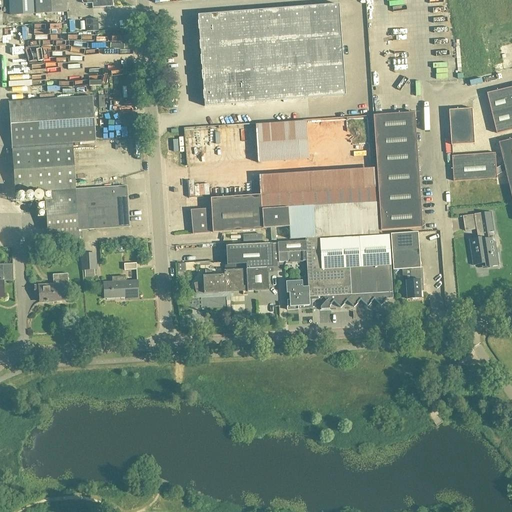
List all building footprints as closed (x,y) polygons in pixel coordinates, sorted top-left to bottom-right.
[(33,0),(9,0),(10,15),(34,14),(33,0)] [(66,12),(65,0),(35,0),(36,13),(66,12)] [(379,18),(387,17),(387,3),(368,4),(369,25),(379,25),(379,18)] [(338,5),(198,15),(204,106),(345,96),(338,5)] [(422,19),(421,5),(403,6),(404,20),(422,19)] [(419,23),(420,42),(414,42),(414,48),(437,47),(437,41),(433,41),(432,23),(419,23)] [(84,34),(83,45),(90,45),(90,49),(103,49),(103,34),(84,34)] [(39,52),(49,52),(49,42),(39,42),(39,52)] [(59,64),(59,56),(43,56),(43,65),(59,64)] [(432,77),(433,89),(446,89),(445,76),(432,77)] [(511,87),(488,94),(498,134),(511,130),(511,139),(500,143),(505,164),(499,167),(502,178),(508,178),(511,193),(511,87)] [(372,89),(372,101),(391,101),(391,89),(372,89)] [(79,240),(73,144),(72,143),(96,142),(93,96),(8,103),(12,149),(15,194),(27,193),(34,193),(44,192),(48,242),(79,240)] [(473,109),(450,110),(452,145),(475,144),(473,109)] [(422,228),(414,113),(373,115),(381,231),(422,228)] [(306,121),(255,124),(258,163),(309,160),(306,121)] [(116,139),(116,126),(106,127),(107,139),(116,139)] [(502,178),(499,167),(497,169),(496,153),(453,156),(455,182),(502,178)] [(320,239),(320,238),(378,235),(375,188),(374,168),(259,175),(260,195),(210,198),(211,209),(191,210),(193,234),(213,233),(236,232),(237,238),(253,237),(253,230),(263,230),(263,229),(289,227),(290,240),(305,239),(305,238),(319,237),(320,239)] [(127,186),(86,189),(79,189),(82,229),(89,229),(89,230),(130,227),(128,207),(127,186)] [(482,238),(470,240),(473,265),(486,263),(487,267),(500,265),(492,212),(463,216),(466,231),(481,229),(482,238)] [(391,234),(393,270),(402,269),(403,282),(406,281),(407,299),(421,298),(420,286),(424,286),(423,267),(420,267),(418,232),(391,234)] [(305,238),(305,239),(305,241),(278,242),(278,244),(278,252),(279,263),(287,262),(290,260),(290,253),(301,252),(302,259),(305,261),(307,261),(308,286),(308,287),(315,287),(316,300),(321,300),(323,297),(326,300),(321,306),(321,309),(330,308),(330,306),(339,308),(340,308),(341,308),(347,301),(354,307),(361,300),(368,306),(374,299),(381,305),(387,298),(393,298),(389,235),(320,240),(320,239),(319,237),(305,238)] [(121,244),(116,249),(119,252),(123,252),(126,248),(121,244)] [(273,252),(272,244),(226,246),(227,265),(246,264),(247,292),(269,291),(268,268),(273,268),(273,252)] [(96,253),(81,254),(82,271),(97,270),(96,253)] [(205,270),(205,276),(203,276),(204,294),(226,293),(226,288),(244,287),(243,269),(224,270),(225,275),(212,275),(212,270),(205,270)] [(54,285),(35,286),(35,294),(40,294),(40,302),(70,300),(69,284),(68,274),(53,275),(54,285)] [(129,297),(129,299),(139,299),(138,281),(126,282),(126,276),(112,277),(113,283),(104,284),(104,290),(106,290),(106,299),(129,297)] [(308,286),(302,287),(302,281),(285,282),(286,294),(289,294),(289,300),(287,300),(287,310),(313,309),(312,300),(316,300),(315,287),(308,287),(308,286)]
